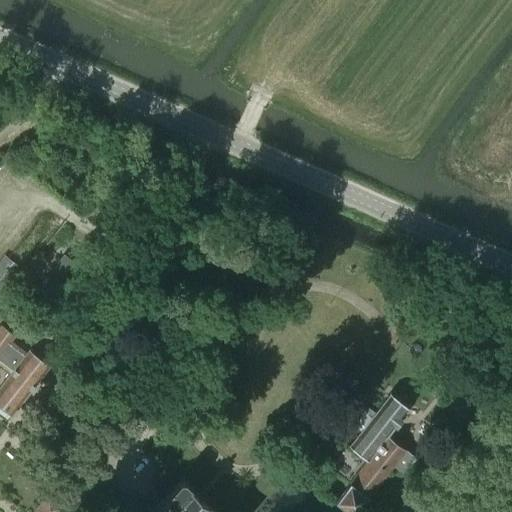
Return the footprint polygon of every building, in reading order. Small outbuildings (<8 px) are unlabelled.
[(127,198),(119,208),(130,217),(138,207),(127,198)] [(4,254),(0,258),(0,286),(17,264),(4,254)] [(49,366),(0,328),(0,365),(10,373),(0,385),(0,405),(11,414),(49,366)] [(459,374),(446,390),(456,398),(468,382),(459,374)] [(367,406),(353,425),(360,430),(348,445),(366,459),(350,481),(349,481),(334,500),(349,511),(356,511),(368,496),(369,497),(393,465),(401,471),(413,456),(402,448),(387,436),(409,407),(390,392),(375,412),(367,406)] [(161,496),(147,511),(218,511),(208,503),(207,504),(190,489),(190,486),(184,479),(179,479),(162,498),(161,496)] [(56,511),(50,508),(49,509),(41,503),(33,511),(56,511)]
